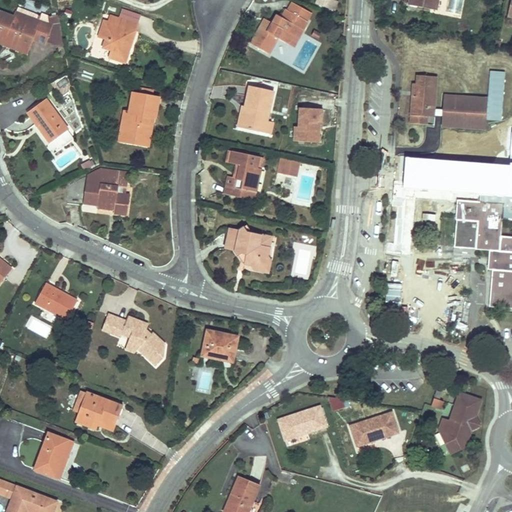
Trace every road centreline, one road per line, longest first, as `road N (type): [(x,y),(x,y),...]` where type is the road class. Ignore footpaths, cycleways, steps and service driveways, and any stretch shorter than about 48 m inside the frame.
road 1 (tertiary): [(362,0),(344,243),(330,305)]
road 2 (residential): [(236,0),(198,97),(186,163),(182,290)]
road 3 (tertiary): [(154,511),(208,437),(307,362)]
road 4 (residential): [(182,290),(22,220),(0,186)]
road 5 (residential): [(357,337),(485,360),(497,368),(511,409)]
road 6 (unknown): [(488,486),(417,468),(368,482),(331,470)]
road 7 (residential): [(298,323),(182,290)]
